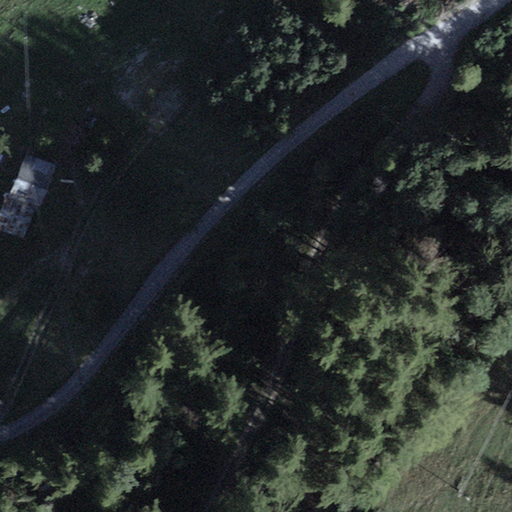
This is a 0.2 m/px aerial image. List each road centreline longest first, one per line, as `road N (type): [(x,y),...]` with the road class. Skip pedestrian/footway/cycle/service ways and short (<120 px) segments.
road 1 (track): [(492,0),(288,141),(209,220),(63,392),(0,431)]
road 2 (track): [(205,511),(270,386),(332,213),(433,81),(431,38)]
road 3 (track): [(0,413),(72,245),(177,93)]
